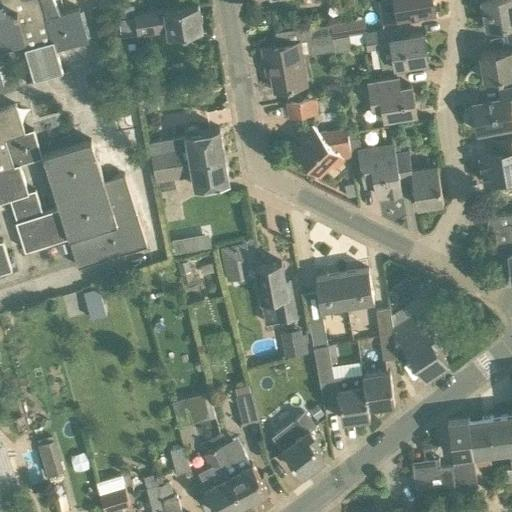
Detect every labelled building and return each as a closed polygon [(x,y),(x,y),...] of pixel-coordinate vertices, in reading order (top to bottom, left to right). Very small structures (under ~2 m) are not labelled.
[(0,0),(0,84),(4,83),(0,68),(0,47),(22,41),(34,80),(63,71),(56,48),(89,39),(88,37),(85,38),(77,10),(80,9),(79,7),(61,12),(47,16),(42,0),(9,0),(8,0),(7,0),(0,0)] [(7,0),(8,0),(9,0),(42,0),(47,16),(61,12),(55,0),(7,0)] [(432,0),(377,0),(382,23),(400,21),(399,16),(434,10),(432,0)] [(506,25),(508,36),(511,35),(511,0),(481,0),(487,28),(506,25)] [(94,20),(117,16),(125,15),(125,14),(124,3),(92,8),(94,20)] [(135,13),(135,12),(125,14),(125,15),(117,16),(120,36),(138,34),(155,32),(154,27),(166,25),(169,38),(180,36),(180,32),(202,29),(202,25),(204,25),(202,14),(200,15),(198,3),(135,13)] [(333,36),(349,33),(367,30),(365,18),(331,23),(333,36)] [(335,49),(333,36),(331,23),(275,31),(277,44),(263,47),(265,63),(270,62),(275,89),(307,84),(299,40),(306,39),(309,54),(335,49)] [(422,32),(403,35),(403,37),(385,40),(383,28),(364,31),(367,47),(379,45),(382,67),(396,64),(396,65),(427,60),(422,32)] [(349,33),(333,36),(335,49),(336,51),(351,48),(349,33)] [(511,35),(508,36),(510,47),(480,53),(485,79),(511,74),(511,35)] [(398,75),(368,80),(372,105),(382,103),(384,117),(416,112),(412,84),(400,86),(398,75)] [(353,83),(344,84),(346,94),(355,92),(353,83)] [(511,85),(501,88),(503,97),(473,102),(478,132),(511,125),(511,113),(510,106),(511,105),(511,85)] [(155,108),(153,97),(142,99),(144,110),(155,108)] [(289,117),(314,112),(312,97),(287,101),(289,117)] [(23,142),(21,133),(26,131),(17,103),(0,107),(0,272),(12,268),(3,239),(0,240),(0,201),(10,198),(17,220),(16,221),(26,249),(69,236),(59,206),(43,212),(35,189),(28,191),(19,162),(42,154),(38,140),(31,142),(30,139),(23,142)] [(352,155),(350,145),(348,127),(320,131),(313,124),(298,138),(302,142),(295,149),(318,173),(330,162),(334,166),(344,156),(352,155)] [(154,166),(225,153),(220,127),(199,130),(198,125),(185,127),(187,135),(150,142),(154,166)] [(511,136),(491,140),(492,141),(496,140),(498,152),(480,155),(485,182),(511,177),(511,136)] [(43,154),(59,206),(69,236),(78,265),(147,243),(125,172),(105,179),(92,138),(43,154)] [(365,184),(366,184),(375,183),(378,195),(402,191),(401,180),(396,153),(394,144),(359,149),(365,184)] [(408,151),(396,153),(401,180),(412,178),(417,206),(444,201),(438,164),(411,169),(408,151)] [(229,180),(225,153),(154,166),(159,190),(177,187),(175,178),(185,176),(184,173),(193,172),(196,186),(229,180)] [(506,227),(496,227),(498,248),(508,247),(506,227)] [(193,248),(211,244),(209,231),(191,234),(193,248)] [(57,244),(60,253),(72,249),(69,240),(57,244)] [(230,278),(240,276),(236,256),(249,253),(247,242),(223,247),(230,278)] [(173,258),(172,258),(171,258),(164,260),(164,261),(167,270),(175,268),(173,258)] [(177,262),(180,272),(189,269),(186,259),(177,262)] [(297,316),(290,279),(285,280),(282,261),(256,266),(262,298),(274,296),(278,320),(297,316)] [(342,272),(348,304),(374,299),(369,267),(342,272)] [(316,276),(318,291),(321,308),(348,304),(342,272),(316,276)] [(393,287),(401,300),(411,294),(403,281),(393,287)] [(103,284),(62,295),(68,317),(92,311),(93,317),(110,312),(103,284)] [(410,304),(408,302),(391,313),(396,347),(403,343),(426,378),(449,362),(437,344),(441,341),(430,324),(433,322),(418,299),(410,304)] [(376,309),(379,335),(393,333),(390,307),(376,309)] [(323,319),(308,321),(313,346),(327,344),(323,319)] [(476,320),(457,332),(466,345),(484,333),(476,320)] [(301,328),(283,331),(287,354),(311,350),(309,333),(302,334),(301,328)] [(397,357),(393,333),(379,335),(383,359),(397,357)] [(334,343),(328,344),(331,361),(337,360),(334,343)] [(328,344),(327,344),(313,346),(319,381),(334,378),(332,365),(331,361),(328,344)] [(362,374),(364,384),(367,406),(369,406),(395,401),(390,370),(362,374)] [(364,384),(362,374),(336,378),(342,419),(370,415),(369,406),(367,406),(364,384)] [(252,391),(251,392),(249,384),(235,387),(237,395),(236,395),(243,422),(259,418),(252,391)] [(178,425),(192,420),(185,398),(171,402),(178,425)] [(310,408),(317,418),(324,412),(317,403),(310,408)] [(311,427),(315,424),(303,409),(290,419),(302,433),(283,448),(303,473),(325,456),(313,441),(318,437),(311,427)] [(511,412),(469,418),(474,453),(473,453),(475,466),(491,464),(490,451),(509,448),(511,467),(507,467),(508,474),(504,475),(505,482),(511,480),(511,412)] [(474,453),(469,418),(448,420),(455,464),(440,465),(439,457),(412,460),(416,493),(478,485),(475,466),(473,453),(474,453)] [(209,439),(244,503),(247,501),(248,503),(257,498),(256,497),(268,490),(253,462),(251,463),(243,448),(230,455),(224,443),(227,441),(222,432),(209,439)] [(40,443),(44,458),(58,454),(53,439),(40,443)] [(244,503),(209,439),(201,444),(212,465),(200,472),(208,486),(205,488),(218,511),(227,511),(233,509),(234,511),(242,506),(241,504),(244,503)] [(177,473),(190,470),(183,446),(170,449),(177,473)] [(5,451),(0,452),(0,487),(7,511),(19,511),(20,511),(13,490),(17,489),(5,451)] [(166,511),(159,485),(156,477),(155,473),(144,477),(153,511),(166,511)] [(130,504),(125,485),(121,474),(96,481),(105,511),(123,511),(122,507),(130,504)] [(181,511),(177,495),(174,496),(170,482),(164,484),(162,476),(156,477),(159,485),(166,511),(181,511)]
